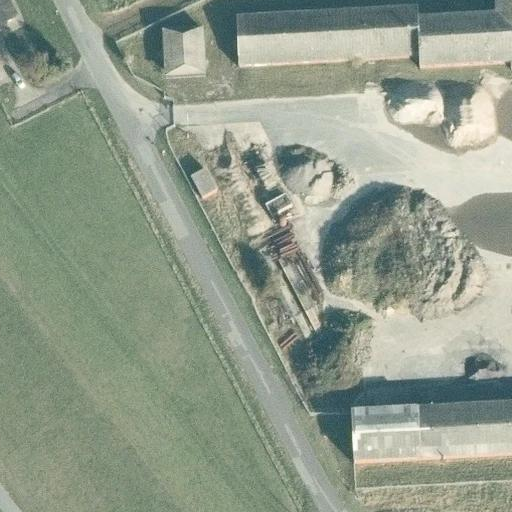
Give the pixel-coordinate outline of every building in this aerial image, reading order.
[(0,0),(0,32),(17,24),(4,0),(0,0)] [(416,12),(234,16),(236,70),(417,65),(417,74),(511,70),(511,0),(491,0),(492,18),(416,22),(416,12)] [(203,81),(203,29),(161,30),(162,81),(203,81)] [(195,178),(205,200),(221,193),(211,171),(195,178)] [(277,221),(298,213),(292,196),(271,205),(277,221)] [(511,412),(349,419),(351,468),(511,461),(511,412)]
